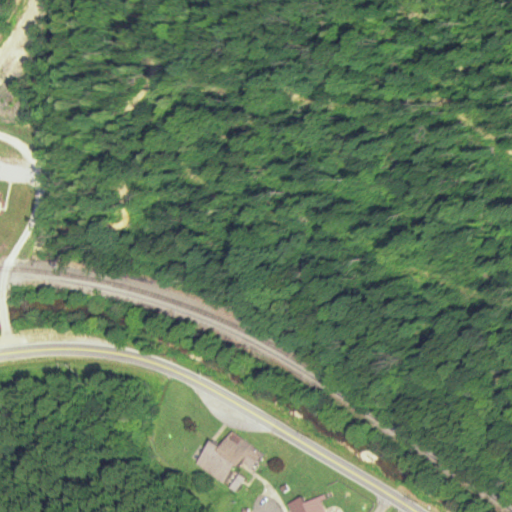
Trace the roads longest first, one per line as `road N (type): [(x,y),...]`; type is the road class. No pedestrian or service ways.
road 1 (secondary): [(400,511),(322,453),(192,377),(136,359),(0,358)]
road 2 (residential): [(0,293),(39,197),(39,173),(28,155),(0,137)]
